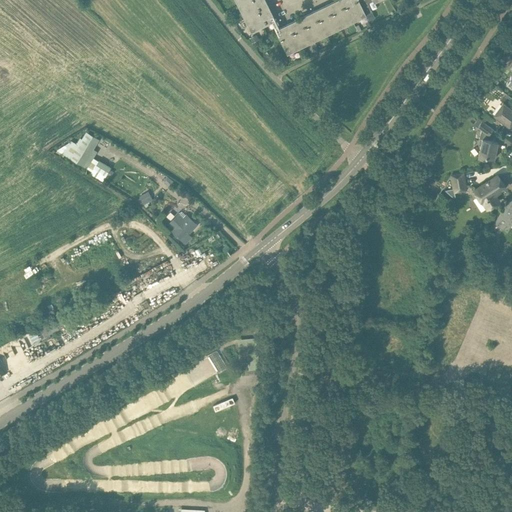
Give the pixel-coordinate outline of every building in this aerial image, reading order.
[(236,0),(251,31),(275,20),(273,16),(270,17),(268,12),(266,8),(269,6),(267,3),(264,4),(261,0),(236,0)] [(276,29),(288,53),(372,12),(368,3),(374,0),(343,0),(342,0),(337,0),(339,2),(330,7),(328,4),(325,5),(326,9),(317,13),(315,10),(312,12),(313,15),(304,19),(302,16),(299,18),(300,21),(291,26),(289,23),(286,25),(287,28),(278,32),(276,29)] [(257,34),(250,38),(252,43),(259,39),(257,34)] [(336,69),(361,59),(357,47),(331,58),(336,69)] [(511,98),(505,93),(500,99),(503,102),(493,115),(509,127),(511,123),(511,98)] [(492,128),(478,118),(473,124),(477,127),(481,130),(480,138),(482,139),(478,157),(486,159),(486,157),(494,159),(498,142),(487,140),(488,135),(489,135),(492,128)] [(98,140),(85,132),(70,157),(84,165),(98,140)] [(111,167),(99,159),(93,169),(105,177),(111,167)] [(466,190),(463,173),(451,175),(454,192),(466,190)] [(506,187),(498,175),(474,190),(479,196),(473,199),(481,211),(487,208),(499,201),(495,194),(506,187)] [(111,184),(116,187),(120,180),(114,177),(111,184)] [(140,196),(145,205),(155,199),(149,190),(140,196)] [(511,207),(506,204),(494,224),(507,232),(511,223),(511,207)] [(178,215),(170,224),(170,225),(174,229),(172,232),(185,244),(191,237),(188,233),(196,224),(187,215),(183,219),(180,215),(178,215)] [(258,368),(258,337),(241,337),(241,368),(258,368)] [(228,366),(220,350),(199,361),(201,365),(208,377),(228,366)] [(215,404),(217,410),(237,403),(235,397),(215,404)]
